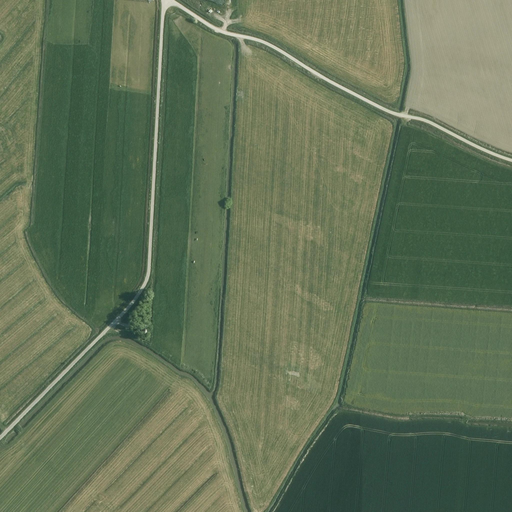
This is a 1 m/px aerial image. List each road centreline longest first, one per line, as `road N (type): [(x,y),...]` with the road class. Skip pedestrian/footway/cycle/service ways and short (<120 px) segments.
road 1 (unclassified): [(165,0),(144,284),(0,439)]
road 2 (unclassified): [(511,159),(385,109),(172,0)]
